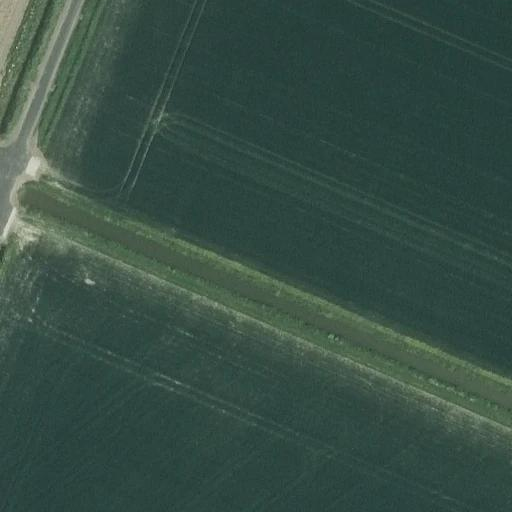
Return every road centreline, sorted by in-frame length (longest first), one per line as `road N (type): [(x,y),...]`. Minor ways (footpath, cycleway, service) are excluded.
road 1 (track): [(511,426),(0,215)]
road 2 (unclassified): [(0,196),(77,0)]
road 3 (track): [(0,158),(124,210)]
